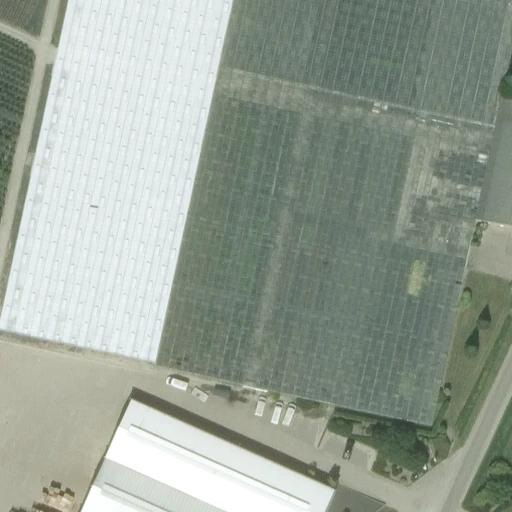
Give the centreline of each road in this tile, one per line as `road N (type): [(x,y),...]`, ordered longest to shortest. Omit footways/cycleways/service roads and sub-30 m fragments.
road 1 (unknown): [(441,511),(147,397),(119,401),(67,432),(1,511)]
road 2 (unclassified): [(453,511),(511,379)]
